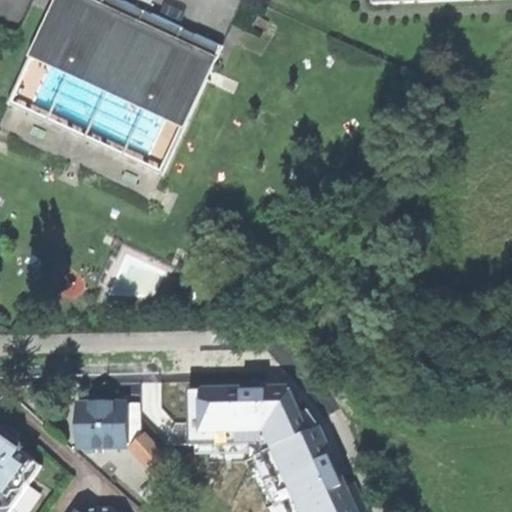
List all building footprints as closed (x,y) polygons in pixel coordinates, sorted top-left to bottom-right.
[(135,6),(122,0),(57,0),(8,104),(11,105),(11,104),(162,174),(161,175),(164,177),(215,67),(224,47),(200,36),(146,11),(135,6)] [(143,434),(138,438),(138,404),(103,404),(79,404),(79,446),(85,446),(98,446),(130,446),(157,475),(170,463),(143,434)] [(0,511),(7,511),(42,464),(24,451),(22,440),(0,425),(0,424),(0,511)] [(244,499),(255,511),(295,511),(329,483),(293,441),(269,462),(252,477),(259,485),(244,499)] [(140,494),(158,511),(159,511),(168,504),(149,485),(140,494)]
